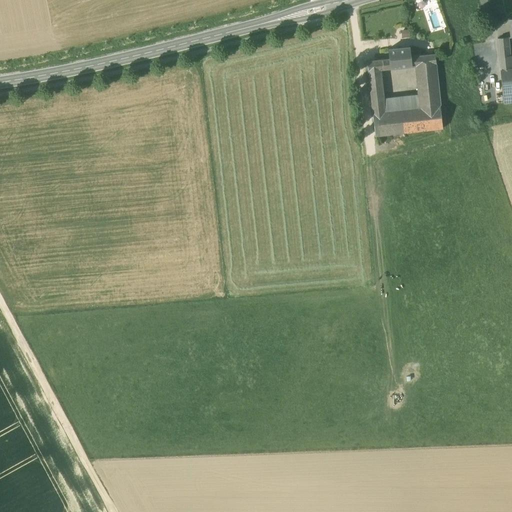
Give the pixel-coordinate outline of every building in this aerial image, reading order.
[(498,39),(499,50),(508,49),(507,38),(498,39)] [(389,59),(391,69),(415,66),(421,65),(420,56),(410,57),(409,48),(409,47),(389,50),(389,49),(388,49),(388,50),(389,50),(389,53),(389,59)] [(508,49),(499,50),(499,57),(509,56),(508,49)] [(418,96),(419,107),(440,105),(435,54),(420,56),(421,65),(415,66),(418,96)] [(499,57),(500,71),(511,69),(511,57),(510,56),(509,56),(499,57)] [(391,69),(389,59),(379,60),(367,62),(370,88),(382,87),(380,70),(391,69)] [(511,69),(500,71),(502,89),(511,88),(511,69)] [(371,96),(382,94),(382,87),(370,88),(371,96)] [(511,88),(502,89),(504,104),(511,102),(511,88)] [(371,96),(372,112),(384,111),(383,100),(382,94),(371,96)] [(418,96),(383,100),(384,111),(419,107),(418,96)] [(443,128),(440,105),(419,107),(384,111),(372,112),(375,136),(443,128)]
